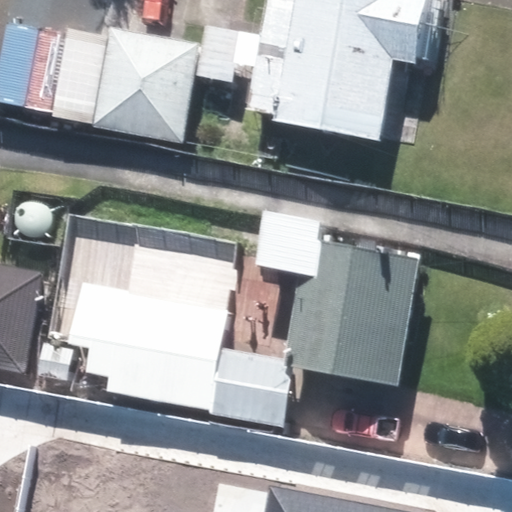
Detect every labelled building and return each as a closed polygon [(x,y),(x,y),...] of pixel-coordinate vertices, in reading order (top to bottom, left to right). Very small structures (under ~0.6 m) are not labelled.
[(256,123),(388,145),(402,64),(428,69),(438,0),(305,0),(305,3),(287,0),(275,0),(269,38),(214,30),(206,80),(238,85),(241,67),(264,70),(256,123)] [(206,49),(43,22),(31,96),(86,106),(83,118),(102,121),(101,130),(190,145),(206,49)] [(280,226),(271,272),(290,275),(315,280),(318,281),(301,367),(404,385),(404,380),(406,380),(425,273),(332,256),(333,246),(336,234),(280,226)] [(0,369),(30,376),(49,275),(0,265),(0,369)] [(295,373),(225,360),(232,315),(135,299),(118,395),(215,413),(215,416),(286,429),(295,373)] [(47,377),(75,381),(81,348),(52,345),(47,377)]
